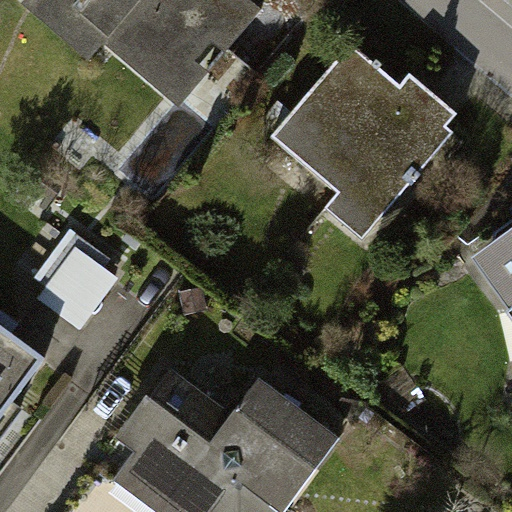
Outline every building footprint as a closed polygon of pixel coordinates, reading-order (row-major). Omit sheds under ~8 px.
[(45,0),(33,14),(101,74),(116,58),(184,118),(267,26),(237,0),(45,0)] [(358,64),(283,150),(379,235),(455,148),(358,64)] [(37,299),(82,332),(120,280),(104,269),(110,261),(70,232),(35,280),(45,288),(37,299)] [(511,245),(482,267),(511,309),(511,245)] [(0,328),(0,432),(51,367),(0,328)] [(126,486),(161,511),(296,511),(346,446),(267,387),(238,426),(173,378),(125,444),(146,459),(126,486)]
